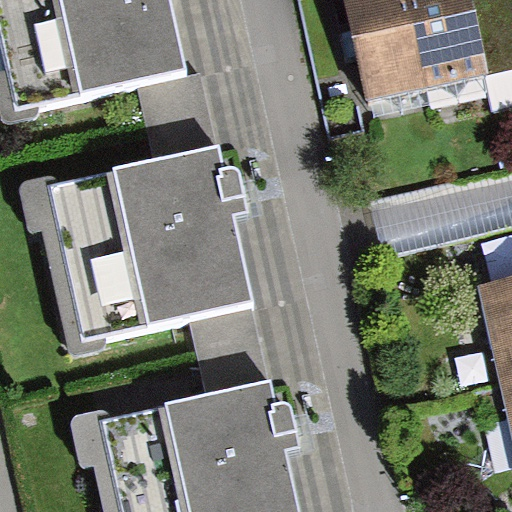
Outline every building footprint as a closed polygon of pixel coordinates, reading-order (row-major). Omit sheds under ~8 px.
[(0,0),(0,112),(173,81),(158,0),(0,0)] [(415,83),(398,0),(330,0),(349,96),(415,83)] [(398,0),(415,83),(474,71),(460,0),(398,0)] [(70,347),(246,315),(214,143),(38,176),(70,347)] [(511,178),(379,197),(387,251),(511,232),(511,178)] [(489,387),(511,382),(511,284),(466,296),(489,387)] [(109,511),(291,511),(267,379),(91,411),(109,511)] [(511,382),(489,387),(511,481),(511,382)]
